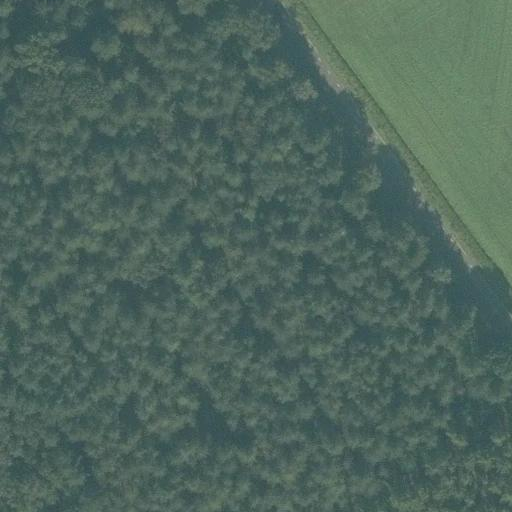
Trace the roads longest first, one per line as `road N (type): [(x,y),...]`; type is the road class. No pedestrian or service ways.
road 1 (secondary): [(511,341),(261,0)]
road 2 (track): [(119,0),(0,87)]
